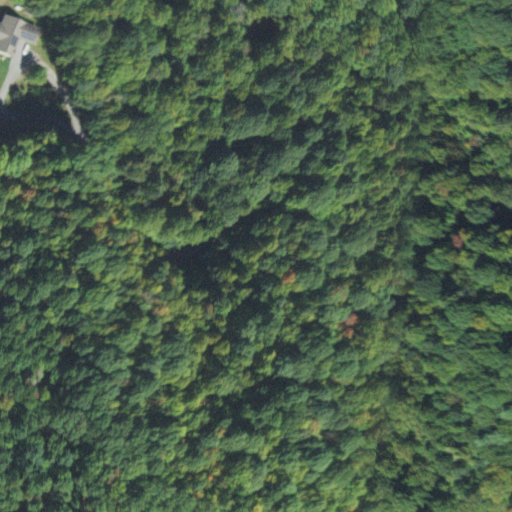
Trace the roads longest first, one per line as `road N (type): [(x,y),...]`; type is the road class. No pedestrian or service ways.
road 1 (residential): [(497,511),(492,352),(511,301)]
road 2 (residential): [(0,30),(94,30),(114,0)]
